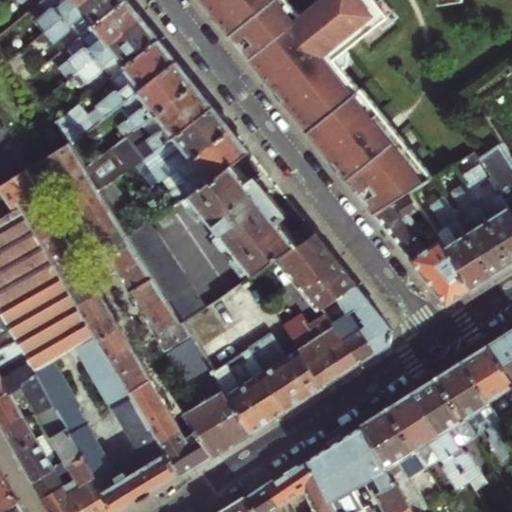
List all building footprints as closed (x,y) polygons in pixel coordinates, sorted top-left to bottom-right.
[(52,0),(59,8),(55,8),(38,21),(47,32),(86,0),(52,0)] [(86,0),(47,32),(56,44),(72,31),(73,26),(82,36),(127,0),(86,0)] [(136,9),(128,0),(127,0),(82,36),(67,48),(74,57),(60,68),(69,80),(74,76),(144,20),(136,9)] [(202,0),(220,23),(229,33),(274,0),(202,0)] [(284,0),(274,0),(229,33),(272,87),(306,129),(356,90),(340,70),(332,60),(300,18),(284,0)] [(344,51),(376,21),(384,15),(375,3),(372,0),(322,0),(300,18),(332,60),(344,51)] [(381,0),(379,0),(375,3),(384,15),(376,21),(379,24),(378,25),(382,30),(397,19),(381,0)] [(442,0),(444,9),(470,3),(468,0),(442,0)] [(151,28),(144,20),(74,76),(83,88),(104,71),(105,65),(114,77),(160,40),(151,28)] [(170,51),(160,40),(114,77),(123,89),(118,90),(97,107),(102,113),(98,117),(102,123),(128,102),(179,62),(170,51)] [(347,54),(344,51),(332,60),(340,70),(345,67),(347,54)] [(188,73),(179,62),(128,102),(136,113),(119,126),(120,128),(104,140),(111,150),(128,137),(144,125),(196,84),(188,73)] [(205,96),(196,84),(144,125),(149,131),(133,143),(128,137),(111,150),(86,169),(92,179),(101,193),(114,183),(141,164),(165,147),(214,106),(205,96)] [(356,90),(306,129),(320,146),(360,195),(375,214),(409,194),(430,181),(359,89),(356,90)] [(97,127),(80,105),(57,123),(70,144),(72,146),(97,127)] [(223,118),(214,106),(165,147),(141,164),(153,180),(152,185),(154,188),(163,182),(183,169),(232,129),(223,118)] [(242,142),(232,129),(183,169),(163,182),(180,205),(193,196),(235,163),(250,152),(242,142)] [(59,176),(82,162),(72,146),(70,144),(47,158),(53,167),(59,176)] [(478,161),(485,171),(511,211),(511,168),(498,148),(478,161)] [(92,179),(86,169),(82,162),(59,176),(64,185),(69,192),(92,179)] [(251,183),(235,163),(193,196),(205,212),(200,216),(204,221),(209,217),(220,231),(212,237),(216,243),(213,246),(216,251),(221,247),(225,253),(233,248),(255,276),(281,258),(299,245),(279,218),(284,214),(276,203),(264,188),(257,179),(251,183)] [(0,189),(11,208),(39,190),(33,181),(27,171),(0,187),(0,189)] [(486,202),(479,207),(511,255),(511,211),(485,171),(472,180),(486,202)] [(101,193),(92,179),(69,192),(74,201),(79,209),(102,195),(101,193)] [(114,183),(101,193),(102,195),(113,212),(115,215),(129,206),(114,183)] [(466,216),(458,221),(495,276),(506,268),(511,264),(511,255),(479,207),(465,184),(451,193),(466,216)] [(11,208),(0,189),(0,215),(3,219),(14,213),(11,208)] [(27,221),(49,208),(44,199),(39,190),(11,208),(14,213),(20,210),(27,221)] [(409,194),(375,214),(390,232),(403,248),(419,238),(415,233),(424,227),(427,231),(432,228),(409,194)] [(113,212),(102,195),(79,209),(84,217),(89,226),(113,212)] [(445,230),(437,235),(473,290),(483,283),(495,276),(458,221),(444,200),(431,209),(445,230)] [(37,238),(59,225),(54,216),(49,208),(27,221),(37,238)] [(179,217),(174,209),(161,217),(166,225),(179,217)] [(20,210),(14,213),(3,219),(0,220),(0,310),(59,276),(57,273),(37,238),(27,221),(20,210)] [(99,242),(122,228),(115,215),(113,212),(89,226),(94,234),(99,242)] [(182,324),(184,323),(205,310),(157,233),(152,225),(151,223),(128,238),(132,245),(143,262),(153,278),(165,298),(177,317),(182,324)] [(57,273),(79,259),(73,248),(66,236),(59,225),(37,238),(57,273)] [(419,238),(403,248),(449,306),(459,299),(473,290),(437,235),(432,228),(427,231),(424,227),(415,233),(419,238)] [(132,245),(128,238),(122,228),(99,242),(104,250),(109,259),(132,245)] [(314,233),(299,245),(281,258),(322,309),(357,286),(336,259),(314,233)] [(143,262),(132,245),(109,259),(114,267),(119,275),(143,262)] [(67,290),(90,277),(84,268),(79,259),(57,273),(59,276),(67,290)] [(153,278),(143,262),(119,275),(124,284),(130,292),(153,278)] [(0,313),(15,340),(30,364),(53,405),(59,416),(66,427),(115,511),(121,511),(132,506),(159,489),(178,477),(158,444),(143,419),(128,394),(118,377),(108,359),(98,342),(87,325),(77,308),(67,290),(59,276),(0,310),(0,313)] [(77,308),(100,294),(95,286),(90,277),(67,290),(77,308)] [(165,298),(153,278),(130,292),(135,301),(142,312),(165,298)] [(394,332),(357,286),(322,309),(359,364),(379,352),(391,344),(394,332)] [(87,325),(110,312),(105,303),(100,294),(77,308),(87,325)] [(177,317),(165,298),(142,312),(148,321),(154,331),(177,317)] [(283,326),(302,315),(293,302),(275,313),(283,326)] [(359,364),(322,309),(305,320),(302,315),(283,326),(298,351),(321,388),(344,374),(359,364)] [(98,342),(120,329),(116,321),(110,312),(87,325),(98,342)] [(0,348),(15,340),(0,313),(0,348)] [(166,351),(174,346),(191,335),(184,323),(182,324),(177,317),(154,331),(160,341),(166,351)] [(108,359),(131,346),(126,338),(120,329),(98,342),(108,359)] [(511,330),(507,333),(490,344),(511,379),(511,330)] [(232,443),(250,433),(213,372),(191,335),(174,346),(203,394),(210,393),(213,398),(185,415),(210,457),(232,443)] [(304,398),(321,388),(298,351),(285,358),(271,335),(248,350),(285,411),(304,398)] [(30,364),(15,340),(0,348),(0,395),(8,391),(2,380),(11,376),(5,366),(15,360),(21,369),(30,364)] [(511,379),(490,344),(478,352),(465,360),(502,419),(511,412),(511,379)] [(118,377),(141,363),(135,354),(131,346),(108,359),(118,377)] [(270,420),(285,411),(248,350),(241,354),(245,360),(243,365),(254,382),(242,389),(226,364),(213,372),(250,433),(270,420)] [(502,419),(465,360),(452,368),(439,376),(476,436),(489,428),(491,431),(491,438),(504,459),(511,453),(511,445),(508,438),(498,422),(502,419)] [(128,394),(151,380),(146,371),(141,363),(118,377),(128,394)] [(2,380),(8,391),(14,401),(19,398),(23,395),(19,389),(21,387),(36,414),(53,405),(30,364),(21,369),(11,376),(2,380)] [(476,436),(439,376),(427,384),(415,391),(470,480),(476,488),(488,480),(470,452),(465,449),(462,444),(476,436)] [(143,419),(166,406),(159,393),(151,380),(128,394),(143,419)] [(23,416),(14,401),(8,391),(0,395),(0,423),(2,427),(23,416)] [(470,480),(415,391),(404,399),(390,407),(427,466),(442,457),(445,461),(444,467),(458,488),(470,480)] [(53,405),(36,414),(42,424),(59,416),(53,405)] [(158,444),(181,431),(174,419),(166,406),(143,419),(158,444)] [(427,466),(390,407),(378,415),(364,424),(404,492),(412,505),(415,511),(418,511),(431,505),(413,475),(427,466)] [(511,412),(502,419),(498,422),(508,438),(511,435),(511,433),(511,412)] [(23,416),(2,427),(11,442),(16,452),(36,441),(36,439),(23,416)] [(78,486),(71,490),(84,511),(115,511),(66,427),(59,416),(42,424),(53,442),(65,462),(78,486)] [(404,492),(364,424),(355,429),(344,436),(371,488),(374,494),(378,492),(384,503),(404,492)] [(181,431),(158,444),(178,477),(185,473),(193,468),(178,443),(186,438),(181,431)] [(190,435),(186,438),(178,443),(193,468),(201,463),(205,461),(190,435)] [(42,436),(36,439),(36,441),(48,461),(54,457),(48,446),(42,436)] [(371,488),(344,436),(326,447),(309,458),(336,511),(399,511),(412,505),(404,492),(384,503),(371,509),(369,504),(363,507),(357,496),(371,488)] [(36,441),(16,452),(21,461),(26,469),(33,482),(54,471),(53,469),(48,461),(36,441)] [(336,511),(309,458),(295,467),(278,478),(290,502),(292,506),(297,504),(295,499),(306,493),(315,511),(336,511)] [(58,468),(71,490),(78,486),(65,462),(53,469),(54,471),(58,468)] [(54,471),(33,482),(50,511),(84,511),(71,490),(58,468),(54,471)] [(0,511),(17,503),(7,485),(0,473),(0,511)] [(285,505),(290,502),(278,478),(272,481),(267,484),(280,507),(285,505)] [(282,511),(280,507),(267,484),(257,491),(246,498),(253,511),(282,511)] [(253,511),(246,498),(246,497),(238,501),(220,511),(218,511),(253,511)] [(0,511),(22,511),(17,503),(0,511)]
